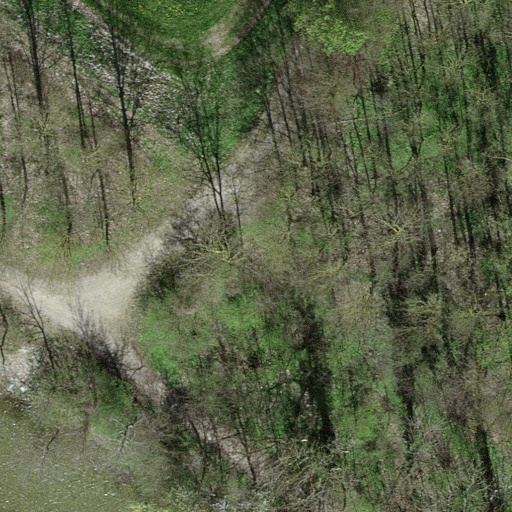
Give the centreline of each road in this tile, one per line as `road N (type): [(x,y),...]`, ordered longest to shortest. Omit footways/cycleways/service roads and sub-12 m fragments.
road 1 (track): [(0,266),(88,322),(253,467),(327,511)]
road 2 (track): [(245,174),(88,322)]
road 3 (track): [(342,0),(245,174)]
